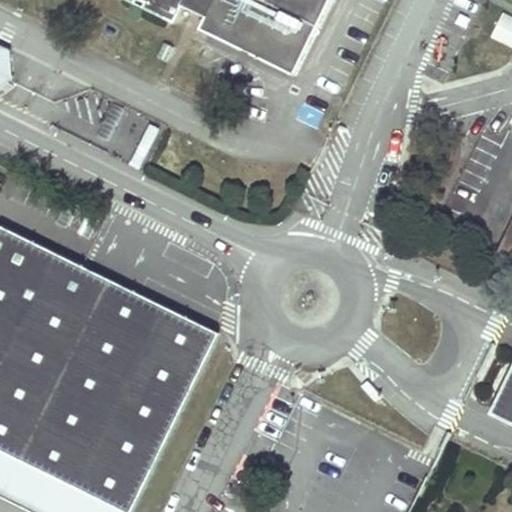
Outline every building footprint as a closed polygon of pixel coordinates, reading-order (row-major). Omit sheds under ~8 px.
[(125,0),(135,5),(139,0),(147,5),(145,10),(175,24),(183,8),(209,20),(203,32),(296,77),(334,0),(125,0)] [(511,46),(511,15),(503,12),(492,37),(511,46)] [(13,45),(0,45),(0,88),(14,88),(13,45)] [(0,457),(106,511),(136,511),(219,342),(8,237),(0,252),(0,457)] [(106,511),(0,457),(0,502),(19,511),(106,511)]
